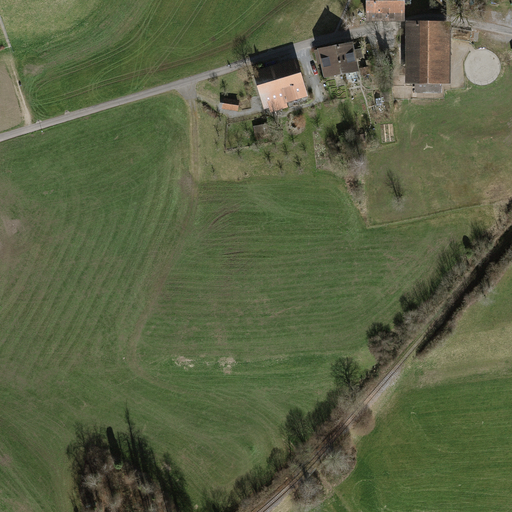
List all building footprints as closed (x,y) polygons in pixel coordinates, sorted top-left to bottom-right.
[(404,0),(365,0),(365,21),(404,21),(404,0)] [(405,21),(405,83),(415,83),(415,93),(442,93),(442,84),(450,84),(451,20),(410,20),(405,20),(405,21)] [(352,41),(334,45),(340,74),(358,71),(352,41)] [(323,78),(340,74),(334,45),(317,48),(323,78)] [(296,58),(252,71),(263,109),(307,96),(296,58)] [(369,66),(360,68),(361,75),(370,74),(369,66)] [(239,100),(223,98),(221,109),(238,111),(239,100)] [(268,123),(253,126),(255,139),(270,136),(268,123)]
